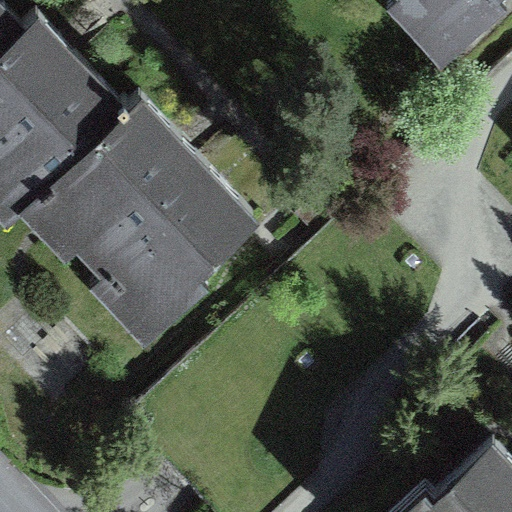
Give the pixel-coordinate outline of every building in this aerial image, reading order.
[(0,0),(0,39),(20,21),(0,0)] [(388,0),(426,39),(467,0),(388,0)] [(36,6),(20,21),(0,39),(0,212),(12,201),(122,98),(73,46),(36,6)] [(122,98),(12,201),(131,327),(254,213),(197,151),(135,86),(122,98)] [(511,511),(511,455),(477,418),(376,511),(511,511)]
